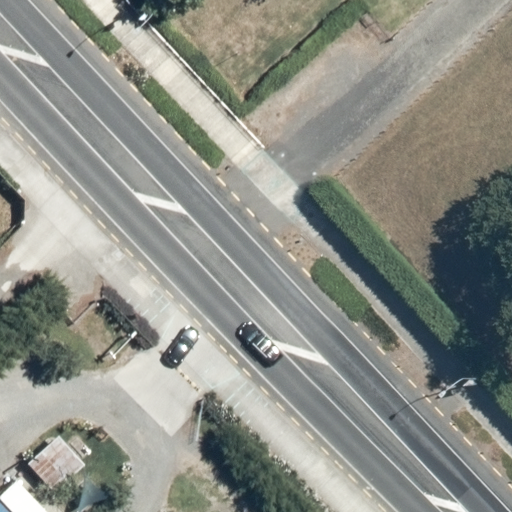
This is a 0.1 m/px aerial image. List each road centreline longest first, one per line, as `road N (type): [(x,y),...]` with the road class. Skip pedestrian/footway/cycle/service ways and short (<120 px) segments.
road 1 (secondary): [(10,0),(498,511)]
road 2 (secondary): [(423,511),(0,77)]
